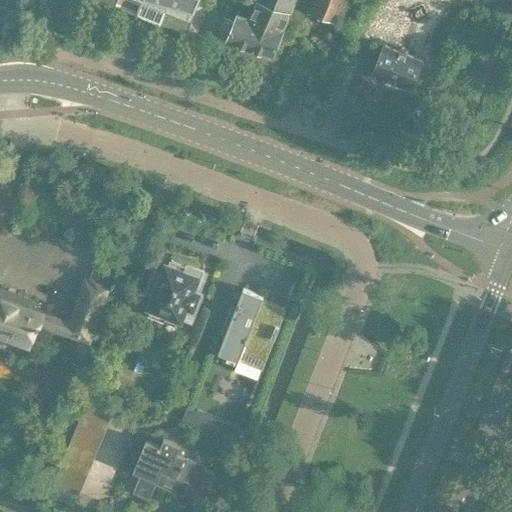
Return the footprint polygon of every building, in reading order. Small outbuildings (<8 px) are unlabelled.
[(194,0),(159,0),(160,1),(160,2),(159,4),(159,5),(158,6),(157,7),(162,13),(159,22),(186,33),(195,9),(192,8),(194,0)] [(218,36),(228,40),(227,41),(272,56),(295,0),(255,0),(249,16),(239,13),(235,22),(226,17),(218,36)] [(342,0),(314,0),(311,9),(335,19),(342,0)] [(388,79),(410,88),(422,60),(405,53),(406,51),(401,49),(400,51),(384,45),(373,73),(375,74),(375,75),(377,79),(383,82),(388,80),(388,79)] [(166,263),(162,274),(149,306),(151,307),(148,314),(164,320),(167,313),(181,319),(186,306),(194,310),(196,305),(197,306),(197,303),(199,298),(199,299),(200,296),(199,296),(201,291),(197,290),(202,278),(184,270),(186,265),(170,259),(168,264),(166,263)] [(109,281),(112,270),(93,265),(90,276),(109,281)] [(86,276),(77,301),(101,310),(110,285),(86,276)] [(0,330),(11,334),(9,339),(29,346),(37,323),(89,343),(101,310),(77,301),(69,321),(27,306),(30,298),(0,288),(0,330)] [(244,288),(235,311),(219,352),(239,359),(243,349),(265,358),(274,337),(275,337),(280,324),(279,323),(281,317),(259,308),(264,295),(244,288)] [(88,401),(83,414),(107,424),(112,411),(88,401)] [(83,414),(78,426),(102,436),(107,424),(83,414)] [(78,426),(73,437),(97,447),(102,436),(78,426)] [(73,437),(69,448),(93,458),(97,447),(73,437)] [(146,439),(133,470),(141,473),(133,492),(150,499),(158,480),(165,483),(166,481),(182,488),(182,490),(203,499),(214,471),(204,467),(205,464),(178,452),(181,444),(164,438),(161,445),(146,439)] [(69,448),(64,459),(88,469),(93,458),(69,448)] [(64,459),(59,470),(83,480),(88,469),(64,459)] [(78,493),(83,480),(59,470),(54,482),(78,493)]
